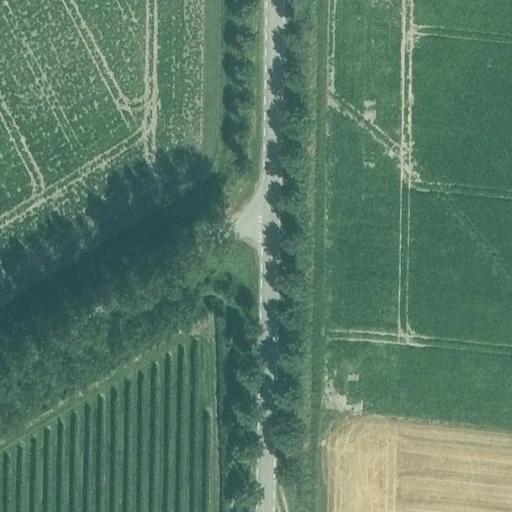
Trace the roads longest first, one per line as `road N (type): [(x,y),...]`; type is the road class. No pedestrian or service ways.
road 1 (unclassified): [(0,367),(235,225),(267,217)]
road 2 (tertiary): [(264,511),(267,217)]
road 3 (tertiary): [(267,217),(269,0)]
